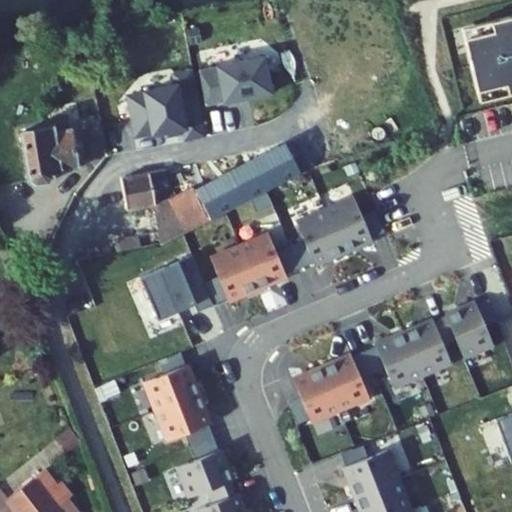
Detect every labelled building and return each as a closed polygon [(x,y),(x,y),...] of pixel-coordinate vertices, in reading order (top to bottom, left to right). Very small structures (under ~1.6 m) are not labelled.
[(511,88),(511,7),(463,20),(480,95),(511,88)] [(52,127),(21,132),(30,180),(35,184),(48,181),(52,177),(52,171),(77,167),(69,118),(51,122),(52,127)] [(284,146),(157,211),(163,242),(299,175),(284,146)] [(150,173),(123,178),(128,209),(156,204),(150,173)] [(355,197),(296,221),(305,240),(314,262),(315,265),(373,241),(372,238),(363,216),(355,197)] [(377,210),(363,216),(372,238),(386,232),(377,210)] [(269,233),(211,257),(219,277),(228,298),(230,301),(287,277),(286,274),(277,252),(269,233)] [(121,239),(124,250),(141,247),(138,235),(121,239)] [(305,240),(277,252),(286,274),(314,262),(305,240)] [(228,298),(219,277),(205,282),(214,304),(228,298)] [(489,298),(475,304),(484,326),(498,320),(489,298)] [(474,302),(446,314),(447,316),(456,340),(464,358),(493,346),(484,326),(475,304),(474,302)] [(447,316),(434,322),(444,345),(456,340),(447,316)] [(433,319),(376,343),(377,346),(386,367),(395,387),(452,363),(444,345),(434,322),(433,319)] [(377,346),(352,356),(361,378),(386,367),(377,346)] [(159,361),(164,374),(144,382),(167,440),(184,434),(206,425),(211,423),(200,393),(189,364),(186,365),(181,352),(159,361)] [(351,354),(294,378),(302,398),(311,420),(312,422),(370,398),(361,378),(352,356),(351,354)] [(289,403),(298,425),(311,420),(302,398),(289,403)] [(206,425),(184,434),(194,460),(216,451),(206,425)] [(79,442),(71,428),(59,437),(69,449),(79,442)] [(216,451),(194,460),(177,467),(189,497),(207,490),(231,481),(234,480),(222,449),(216,451)] [(344,467),(361,511),(412,511),(388,450),(344,467)] [(44,469),(7,498),(18,511),(76,511),(67,499),(56,485),(44,469)] [(62,480),(56,485),(67,499),(73,494),(62,480)] [(231,481),(207,490),(213,503),(194,510),(194,511),(246,511),(239,493),(236,494),(231,481)]
